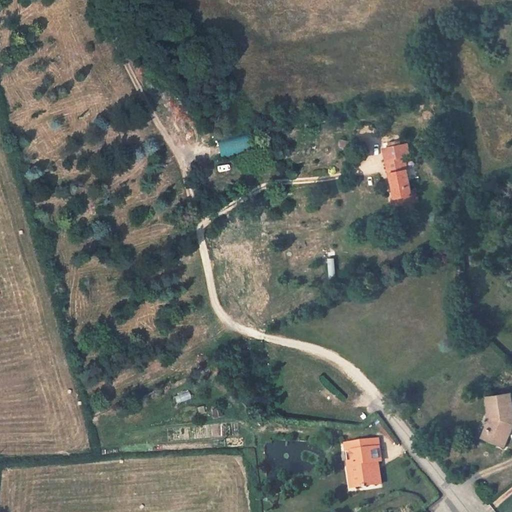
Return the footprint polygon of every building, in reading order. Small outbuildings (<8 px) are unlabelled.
[(348,136),(347,122),(317,125),(318,139),(348,136)] [(341,139),(339,146),(352,149),(353,142),(341,139)] [(396,198),(398,206),(414,202),(412,194),(404,155),(409,154),(407,143),(389,146),(391,157),(386,158),(389,172),(391,171),(393,181),(395,180),(396,184),(394,185),(396,198)] [(511,403),(510,393),(487,396),(490,417),(488,420),(492,420),(484,438),(504,446),(511,426),(511,403)] [(484,438),(492,420),(488,420),(482,437),(484,438)] [(379,440),(345,444),(347,462),(352,461),(356,487),(362,486),(362,488),(366,488),(366,486),(376,485),(373,462),(378,461),(382,461),(379,440)] [(356,487),(352,461),(347,462),(351,488),(356,487)] [(381,484),(378,461),(373,462),(376,485),(381,484)]
